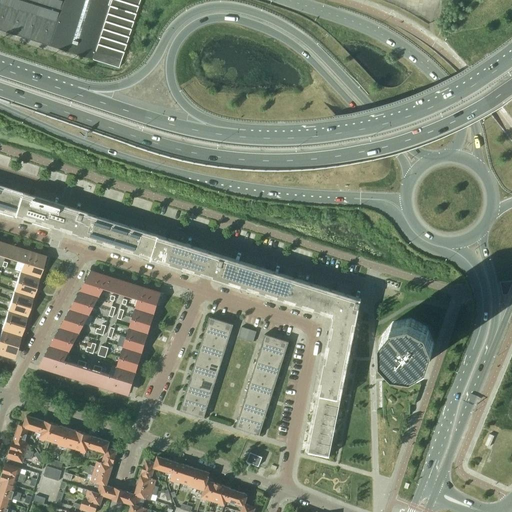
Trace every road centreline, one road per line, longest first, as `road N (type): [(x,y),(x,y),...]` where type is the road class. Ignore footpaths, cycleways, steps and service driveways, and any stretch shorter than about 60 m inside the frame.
road 1 (trunk): [(0,89),(171,147),(272,160),(393,143),(511,86)]
road 2 (trunk): [(428,161),(296,34),(235,8),(185,18),(145,72),(125,85),(75,93)]
road 3 (trunk): [(246,136),(180,101),(170,67),(176,46),(197,25),(217,18),(249,23),(300,50),(410,178)]
road 4 (trunk): [(0,107),(134,163),(208,182),(404,204)]
road 5 (trunk): [(511,58),(395,119),(326,134),(246,136)]
road 6 (residential): [(202,288),(313,333),(280,489)]
road 7 (secondary): [(450,245),(475,269),(483,313),(421,487)]
road 8 (residential): [(0,170),(219,240)]
road 9 (unclassified): [(288,0),(401,45),(461,104)]
road 10 (residential): [(219,240),(402,297)]
road 11 (trunk): [(246,136),(168,123),(75,93)]
road 12 (residential): [(202,288),(137,435)]
road 13 (residential): [(85,253),(7,393)]
road 14 (residential): [(137,435),(280,489)]
road 15 (secondary): [(435,493),(491,355)]
road 16 (residential): [(7,393),(137,435)]
road 17 (secondary): [(491,355),(498,295),(482,231)]
road 18 (residential): [(202,288),(85,253)]
